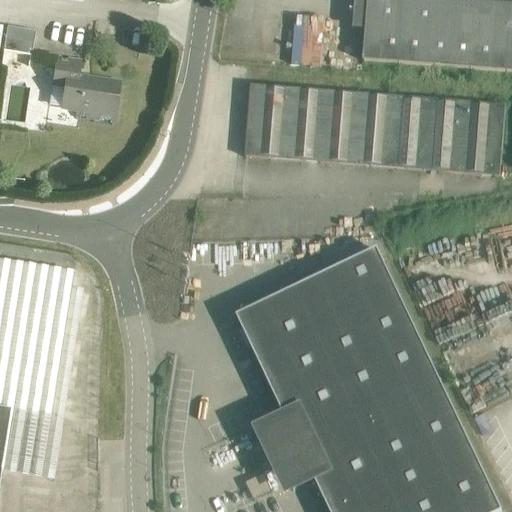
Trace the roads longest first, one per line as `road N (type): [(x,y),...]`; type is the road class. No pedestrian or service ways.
road 1 (unclassified): [(140,511),(142,343),(105,226)]
road 2 (unclassified): [(105,226),(133,214),(172,176),(185,147),(209,0)]
